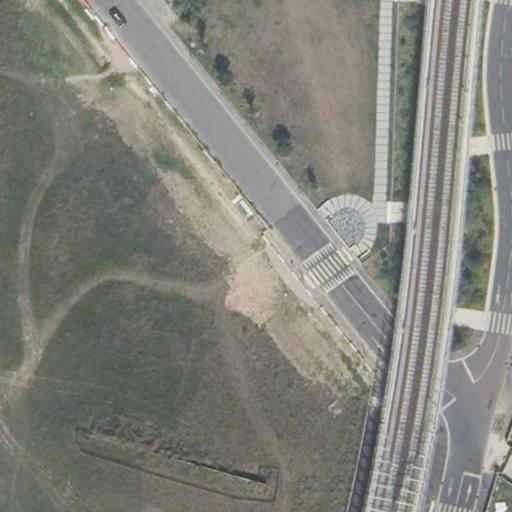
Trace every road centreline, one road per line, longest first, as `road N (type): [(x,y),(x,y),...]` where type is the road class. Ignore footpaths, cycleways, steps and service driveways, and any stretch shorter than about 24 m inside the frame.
road 1 (unclassified): [(459,409),(304,244),(106,0)]
road 2 (unclassified): [(507,0),(500,93),(511,214),(500,321),(459,409)]
